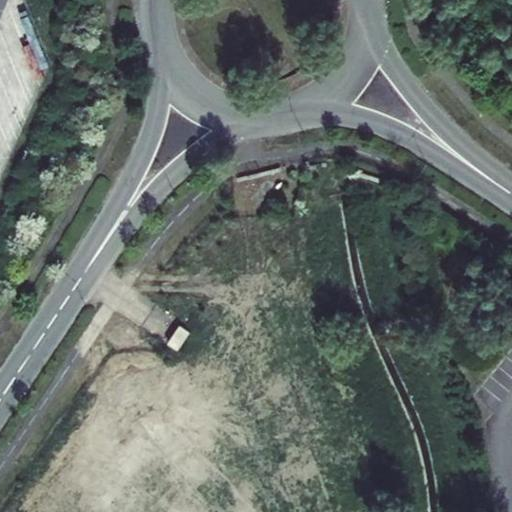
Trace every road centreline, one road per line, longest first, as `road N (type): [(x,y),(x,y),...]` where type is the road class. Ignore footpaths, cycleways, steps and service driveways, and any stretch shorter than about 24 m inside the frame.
road 1 (unclassified): [(198,93),(0,404)]
road 2 (unclassified): [(343,74),(511,194)]
road 3 (unclassified): [(198,93),(258,114),(290,110),(343,74)]
